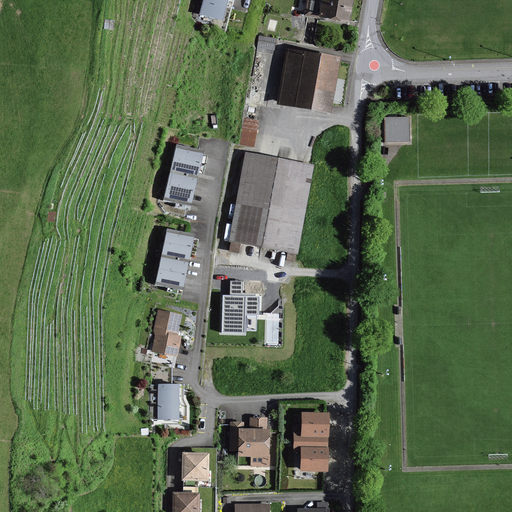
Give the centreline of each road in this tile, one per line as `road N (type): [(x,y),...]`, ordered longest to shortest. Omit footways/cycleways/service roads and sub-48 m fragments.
road 1 (residential): [(351,394),(366,75)]
road 2 (residential): [(210,399),(194,382),(223,150)]
road 3 (residential): [(351,394),(210,399)]
road 4 (residential): [(511,72),(387,67)]
